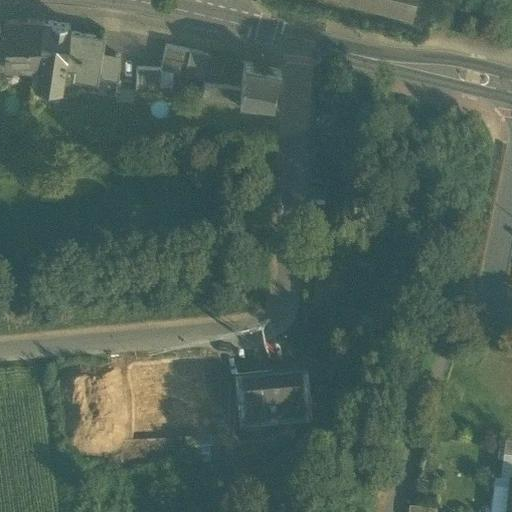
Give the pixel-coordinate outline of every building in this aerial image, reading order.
[(24,70),(34,72),(42,21),(41,21),(34,20),(4,20),(4,41),(5,65),(6,65),(20,65),(24,70)] [(61,89),(64,63),(63,63),(68,31),(69,26),(42,21),(34,72),(32,85),(61,89)] [(99,36),(68,31),(63,63),(64,63),(77,65),(75,75),(97,79),(97,77),(101,53),(101,49),(97,49),(99,36)] [(172,71),(184,73),(184,72),(189,50),(165,45),(160,68),(172,71)] [(184,72),(202,75),(207,54),(189,50),(184,72)] [(97,77),(118,80),(119,56),(101,53),(97,77)] [(204,75),(219,76),(222,58),(207,54),(202,75),(204,75)] [(243,63),(222,58),(219,76),(204,75),(203,80),(240,83),(243,63)] [(238,100),(276,103),(280,71),(243,63),(240,83),(238,100)] [(160,68),(136,67),(135,91),(159,92),(159,85),(160,68)] [(160,68),(159,85),(161,85),(171,86),(171,83),(172,71),(160,68)] [(210,97),(238,100),(240,83),(203,80),(200,96),(210,97)] [(171,86),(161,85),(160,97),(182,96),(183,82),(171,83),(171,86)] [(330,318),(309,314),(306,331),(327,335),(330,318)] [(247,423),(266,421),(266,422),(304,418),(301,382),(244,387),(247,423)] [(210,439),(185,440),(187,464),(211,463),(210,439)] [(511,478),(511,459),(504,458),(501,482),(511,483),(511,478)] [(508,511),(511,486),(511,483),(501,482),(495,481),(491,511),(508,511)]
